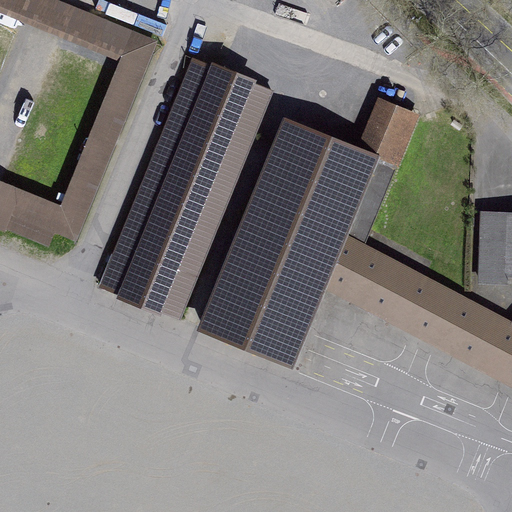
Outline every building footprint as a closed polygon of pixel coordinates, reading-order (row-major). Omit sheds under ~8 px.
[(0,0),(0,227),(52,248),(56,238),(79,248),(162,46),(49,0),(0,0)] [(260,88),(174,54),(81,283),(170,317),(260,88)] [(423,121),(375,107),(356,153),(375,160),(400,175),(423,121)] [(356,153),(271,118),(187,324),(287,369),(319,292),(342,238),(375,160),(356,153)] [(375,160),(342,238),(367,251),(400,175),(375,160)] [(511,218),(482,218),(479,284),(511,284),(511,218)] [(319,292),(506,385),(511,374),(511,321),(367,251),(342,238),(319,292)]
